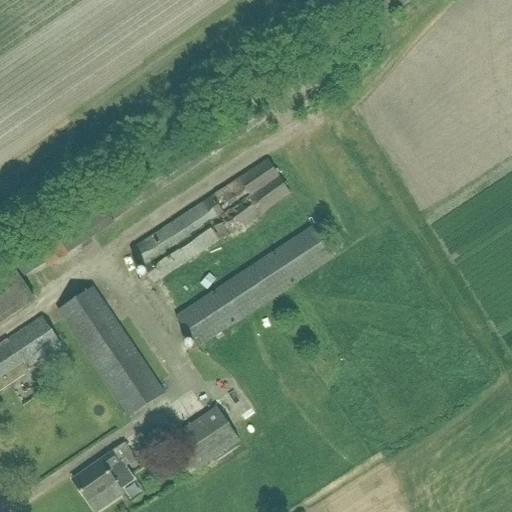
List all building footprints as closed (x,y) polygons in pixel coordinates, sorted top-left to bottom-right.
[(384,0),(392,13),(415,0),(384,0)] [(154,284),(289,195),(267,162),(132,251),(154,284)] [(63,235),(75,253),(121,222),(109,205),(63,235)] [(312,228),(176,318),(197,350),(333,259),(312,228)] [(33,247),(24,254),(34,270),(45,263),(33,247)] [(11,265),(0,272),(0,324),(35,301),(20,279),(33,271),(24,257),(11,265)] [(58,311),(130,418),(164,395),(92,288),(58,311)] [(0,391),(29,372),(27,369),(61,346),(42,317),(7,341),(9,343),(2,347),(1,345),(0,345),(0,391)] [(217,408),(166,442),(189,476),(240,441),(217,408)] [(120,491),(135,481),(121,461),(118,464),(111,454),(84,473),(85,474),(74,482),(94,511),(98,511),(123,495),(120,491)]
